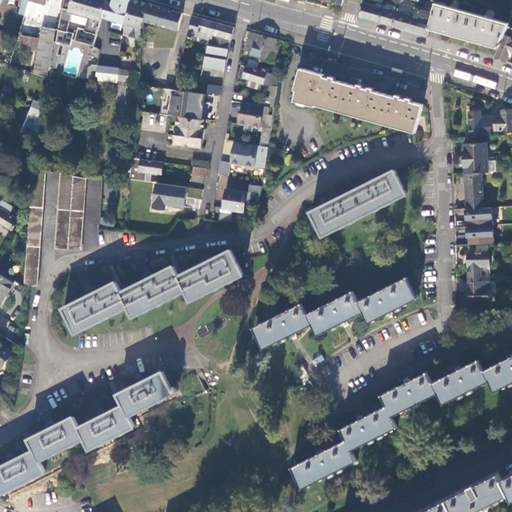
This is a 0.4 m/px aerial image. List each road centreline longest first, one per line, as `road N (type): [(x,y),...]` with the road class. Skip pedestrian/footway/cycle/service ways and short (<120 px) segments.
road 1 (residential): [(443,148),(376,159),(328,178),(253,233),(65,262),(51,272),(40,337),(57,368),(167,347)]
road 2 (residential): [(443,148),(448,323),(467,333),(511,328)]
road 3 (residential): [(243,9),(205,212)]
